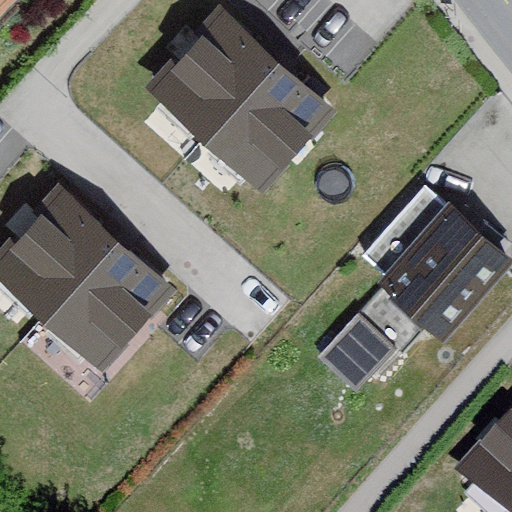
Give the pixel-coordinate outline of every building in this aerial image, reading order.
[(325,92),(218,0),(146,84),(253,176),(325,92)] [(511,246),(428,173),(360,250),(385,272),(434,315),(444,325),(511,248),(511,246)] [(171,278),(58,185),(0,254),(0,283),(98,365),(171,278)] [(372,386),(434,315),(385,272),(323,343),(372,386)] [(511,511),(511,412),(457,473),(500,511),(511,511)]
